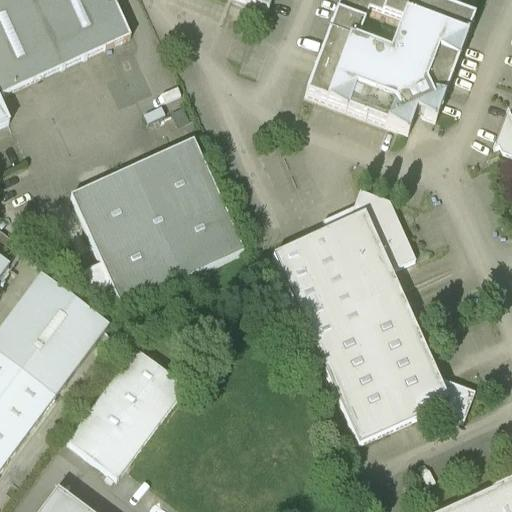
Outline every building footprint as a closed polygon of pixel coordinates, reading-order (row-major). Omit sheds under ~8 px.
[(109,0),(0,0),(0,101),(129,42),(109,0)] [(227,0),(267,15),(272,0),(227,0)] [(434,126),(473,24),(410,0),(340,0),(303,100),(406,138),(410,125),(408,121),(419,116),(421,121),(434,126)] [(160,112),(142,121),(146,130),(164,121),(160,112)] [(181,112),(169,118),(176,133),(188,127),(181,112)] [(511,121),(508,114),(493,154),(500,151),(502,158),(511,161),(511,121)] [(119,313),(242,258),(192,146),(175,154),(69,202),(100,271),(110,293),(119,313)] [(325,236),(271,260),(357,449),(423,419),(450,430),(463,424),(473,397),(437,383),(389,277),(414,265),(388,208),(358,196),(351,214),(321,227),(325,236)] [(19,252),(0,237),(0,281),(7,272),(5,271),(19,252)] [(110,293),(100,271),(76,282),(86,304),(110,293)] [(0,334),(0,474),(107,333),(39,282),(0,334)] [(65,449),(115,486),(184,394),(134,357),(65,449)] [(511,511),(511,486),(453,511),(511,511)] [(76,511),(55,496),(43,511),(76,511)]
